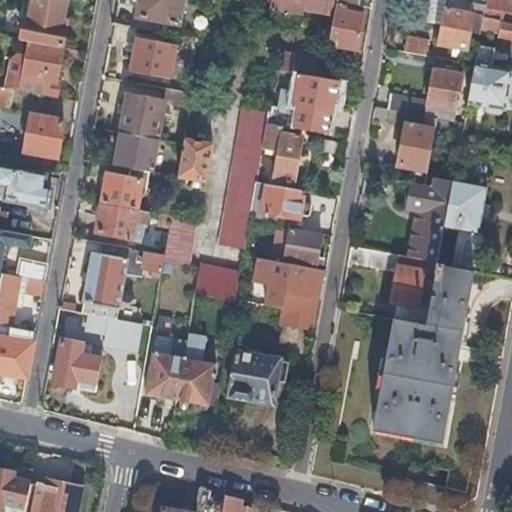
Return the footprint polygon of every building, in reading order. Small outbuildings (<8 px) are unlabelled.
[(23,18),(20,38),(29,40),(62,46),(65,26),(60,26),(65,0),(63,0),(31,0),(28,19),(23,18)] [(139,0),(137,13),(178,21),(182,0),(139,0)] [(304,0),(271,0),(271,5),(303,11),(303,6),(304,0)] [(304,0),(303,6),(329,11),(331,0),(304,0)] [(338,36),(337,44),(357,48),(364,11),(348,8),(349,3),(335,0),(329,35),(338,36)] [(470,28),(481,30),(481,27),(484,15),(486,2),(476,0),(475,0),(474,10),(445,5),(446,0),(436,0),(433,17),(443,19),(438,42),(467,47),(470,28)] [(475,0),(446,0),(445,5),(474,10),(475,0)] [(484,15),(502,19),(504,10),(511,11),(511,0),(486,0),(486,2),(484,15)] [(484,15),(481,27),(500,30),(502,19),(484,15)] [(511,36),(511,20),(504,19),(501,34),(511,36)] [(404,49),(427,53),(430,38),(407,34),(404,49)] [(328,42),(337,44),(338,36),(329,35),(328,42)] [(176,44),(135,36),(129,69),(170,76),(176,44)] [(9,58),(4,86),(12,87),(54,95),(56,80),(55,80),(62,46),(29,40),(26,55),(17,53),(9,58)] [(475,61),(467,101),(486,105),(486,107),(486,108),(486,109),(486,110),(487,110),(488,110),(497,112),(498,112),(499,112),(500,112),(500,111),(500,110),(501,107),(505,108),(505,106),(511,71),(511,68),(492,65),(496,46),(478,43),(475,61)] [(274,46),(271,66),(300,72),(322,75),(325,57),(274,46)] [(265,53),(254,52),(252,63),(261,64),(263,65),(265,53)] [(437,116),(453,119),(462,72),(433,66),(428,99),(393,93),(391,108),(425,114),(437,116)] [(218,102),(224,72),(197,67),(193,90),(191,97),(218,102)] [(284,124),(294,126),(326,131),(330,108),(331,108),(333,98),(335,98),(339,78),(322,75),(300,72),(297,89),(283,87),(279,104),(274,104),(273,110),(269,109),(267,120),(284,124)] [(4,86),(0,84),(0,103),(9,105),(12,87),(4,86)] [(164,98),(190,103),(191,97),(193,90),(166,85),(164,98)] [(120,129),(157,136),(164,98),(128,91),(120,129)] [(269,109),(245,105),(243,105),(219,242),(244,247),(251,206),(256,180),(258,167),(262,147),(267,120),(269,109)] [(56,155),(63,119),(31,113),(24,149),(56,155)] [(428,169),(437,116),(425,114),(423,126),(405,123),(398,163),(428,169)] [(284,124),(267,120),(262,147),(278,150),(273,177),(295,181),(303,133),(283,130),(284,124)] [(148,168),(151,169),(157,136),(120,129),(114,162),(129,165),(148,168)] [(184,137),(178,174),(205,179),(212,142),(184,137)] [(0,165),(0,178),(9,180),(5,195),(47,203),(50,186),(56,187),(58,175),(15,168),(0,165)] [(106,170),(101,200),(103,200),(136,206),(139,189),(144,190),(148,168),(129,165),(128,174),(106,170)] [(269,169),(258,167),(256,180),(267,182),(269,169)] [(444,225),(452,181),(433,177),(432,185),(412,181),(408,207),(418,209),(410,254),(438,260),(444,225)] [(487,184),(453,178),(452,181),(444,225),(460,228),(453,266),(473,269),(483,271),(488,242),(481,232),(478,232),(487,184)] [(256,180),(251,206),(263,209),(260,223),(283,227),(286,213),(300,216),(300,213),(309,214),(311,201),(302,200),(303,194),(298,194),(299,188),(267,182),(256,180)] [(145,207),(136,206),(103,200),(97,230),(139,237),(145,207)] [(159,210),(170,212),(171,204),(160,202),(159,210)] [(169,220),(170,214),(170,212),(159,210),(157,218),(169,220)] [(163,252),(162,259),(187,263),(194,218),(170,214),(169,220),(163,252)] [(274,238),(272,255),(316,263),(316,262),(317,255),(322,230),(291,225),(288,241),(274,238)] [(0,247),(2,238),(29,243),(31,233),(4,228),(0,227),(0,247)] [(420,293),(431,295),(437,263),(438,260),(410,254),(350,244),(347,265),(352,262),(395,269),(389,300),(395,302),(418,306),(420,293)] [(151,272),(160,273),(162,259),(163,252),(145,248),(142,265),(152,267),(151,272)] [(93,249),(82,310),(90,312),(116,317),(127,256),(93,249)] [(323,268),(258,256),(254,280),(268,282),(265,302),(283,305),(285,292),(317,298),(323,268)] [(21,258),(18,275),(43,279),(46,263),(21,258)] [(442,440),(473,269),(453,266),(437,263),(431,295),(426,323),(393,317),(374,427),(442,440)] [(200,265),(199,265),(194,292),(227,298),(231,271),(200,265)] [(18,275),(0,272),(0,273),(0,322),(2,323),(8,324),(10,324),(17,288),(40,293),(43,279),(18,275)] [(285,292),(283,305),(280,321),(312,326),(317,298),(285,292)] [(393,317),(426,323),(431,295),(420,293),(418,306),(395,302),(393,317)] [(116,317),(90,312),(88,325),(105,328),(104,338),(135,343),(139,321),(116,317)] [(0,332),(2,323),(0,322),(0,370),(24,375),(33,329),(10,324),(8,324),(6,336),(0,334),(0,332)] [(186,337),(176,397),(209,403),(216,361),(202,358),(206,336),(187,332),(186,337)] [(144,392),(176,397),(186,337),(182,336),(179,349),(173,348),(172,353),(152,350),(144,392)] [(53,382),(72,385),(73,377),(95,381),(101,349),(80,345),(81,341),(61,337),(53,382)] [(281,358),(238,350),(230,395),(254,400),(254,398),(273,402),(277,380),(285,381),(289,360),(281,358)] [(73,377),(72,385),(93,389),(95,381),(73,377)] [(23,511),(30,481),(32,471),(22,469),(18,472),(13,471),(13,472),(0,469),(0,511),(2,511),(23,511)] [(77,511),(83,487),(44,479),(43,483),(37,511),(77,511)] [(29,511),(36,482),(30,481),(23,511),(29,511)] [(37,511),(43,483),(36,482),(29,511),(37,511)] [(221,511),(223,503),(206,499),(209,490),(201,488),(196,511),(221,511)] [(241,505),(242,498),(224,494),(223,503),(221,511),(244,511),(246,506),(241,505)]
